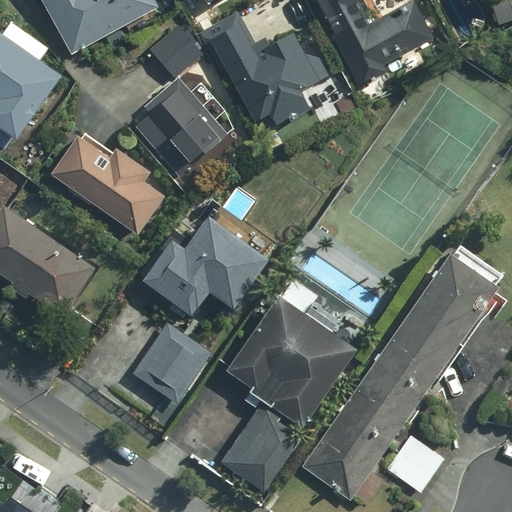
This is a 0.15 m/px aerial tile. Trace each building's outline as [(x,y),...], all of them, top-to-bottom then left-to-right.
[(51,0),(79,51),(169,2),(167,0),(51,0)] [(324,0),(369,81),(397,66),(393,59),(444,32),(426,0),(415,0),(376,22),(363,0),(324,0)] [(304,29),(265,50),(244,11),(207,31),(226,66),(233,62),(262,116),(279,107),(287,122),(319,104),(309,86),(329,75),(304,29)] [(0,34),(0,141),(8,146),(19,130),(27,135),(72,68),(7,24),(0,34)] [(235,130),(185,75),(152,105),(155,109),(139,123),(185,174),(235,130)] [(87,132),(62,168),(146,227),(171,191),(153,179),(161,168),(125,143),(117,153),(87,132)] [(0,258),(22,274),(17,281),(37,295),(42,288),(71,308),(103,261),(13,199),(1,217),(0,216),(0,258)] [(197,243),(183,233),(153,276),(203,311),(218,289),(244,307),(282,252),(221,209),(197,243)] [(506,282),(461,250),(309,464),(354,495),(506,282)] [(236,372),(269,394),(223,461),(268,491),(369,345),(291,292),(236,372)] [(218,349),(175,321),(140,374),(183,402),(218,349)] [(451,456),(418,434),(393,471),(426,494),(451,456)] [(55,511),(34,498),(27,509),(0,490),(0,511),(55,511)]
